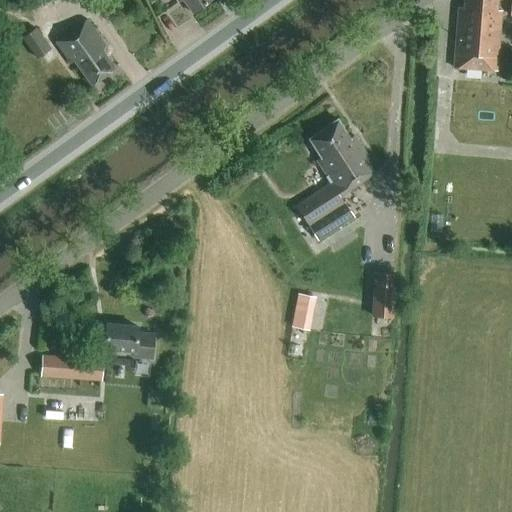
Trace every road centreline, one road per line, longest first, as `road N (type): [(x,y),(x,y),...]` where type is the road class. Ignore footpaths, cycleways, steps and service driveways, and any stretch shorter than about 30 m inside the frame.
road 1 (unclassified): [(0,302),(419,0)]
road 2 (secondary): [(0,200),(275,0)]
